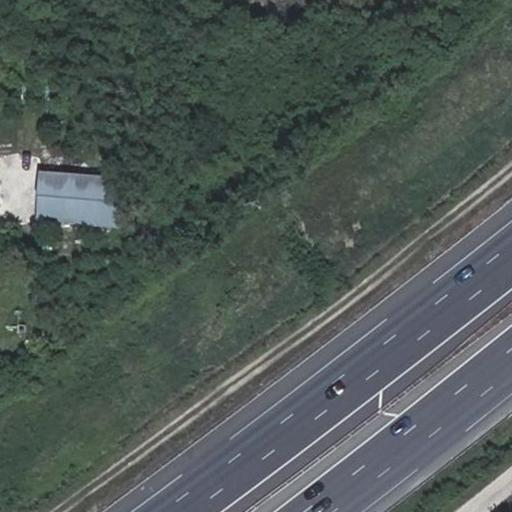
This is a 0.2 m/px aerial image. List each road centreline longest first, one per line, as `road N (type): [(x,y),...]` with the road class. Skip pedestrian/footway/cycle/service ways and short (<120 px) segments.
road 1 (track): [(60,511),(511,169)]
road 2 (motorway): [(511,254),(177,511)]
road 3 (motorway): [(315,511),(511,353)]
